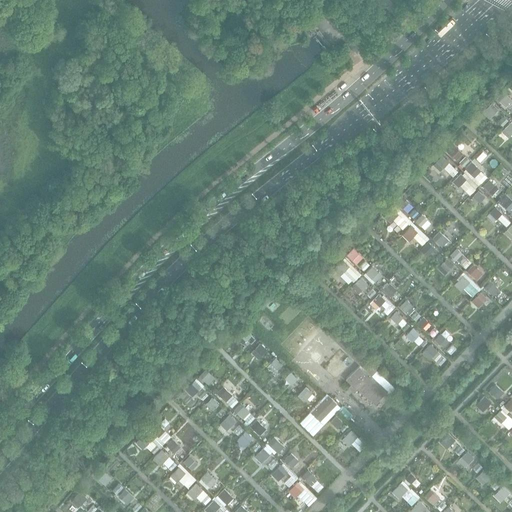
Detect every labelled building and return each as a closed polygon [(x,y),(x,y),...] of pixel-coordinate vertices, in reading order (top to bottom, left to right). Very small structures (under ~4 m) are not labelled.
[(503,92),(497,98),(506,106),(511,100),(503,92)] [(492,103),(483,112),(489,118),(498,109),(492,103)] [(511,123),(510,122),(502,131),(508,137),(511,133),(511,123)] [(453,143),(446,150),(455,159),(462,152),(453,143)] [(441,156),(434,165),(440,170),(443,167),(453,176),(457,171),(441,156)] [(472,162),(465,168),(466,169),(480,183),(481,184),(487,177),(472,162)] [(460,173),(452,181),(458,187),(460,185),(469,195),(475,189),(475,188),(462,175),(460,173)] [(489,179),(483,185),(492,194),(498,188),(489,179)] [(479,191),(473,196),(479,201),(484,196),(479,191)] [(511,200),(506,195),(500,202),(509,210),(511,206),(511,200)] [(402,196),(397,202),(407,212),(413,206),(402,196)] [(390,210),(384,217),(390,223),(393,220),(403,229),(408,224),(409,225),(410,224),(412,222),(393,203),(388,209),(390,210)] [(496,207),(487,217),(493,222),(497,218),(506,226),(510,222),(501,213),(502,213),(496,207)] [(422,214),(415,220),(425,229),(431,223),(422,214)] [(411,226),(402,235),(409,241),(413,237),(422,245),(429,238),(412,222),(410,224),(411,225),(411,226)] [(439,231),(433,237),(442,246),(448,239),(439,231)] [(429,242),(421,250),(427,256),(434,248),(429,242)] [(456,247),(450,254),(456,260),(462,253),(456,247)] [(353,248),(347,254),(356,263),(362,256),(353,248)] [(344,257),(334,268),(340,274),(343,271),(351,280),(353,281),(361,274),(344,257)] [(446,260),(438,268),(444,274),(452,266),(446,260)] [(474,265),(468,271),(476,279),(482,273),(474,265)] [(372,266),(366,272),(375,281),(381,275),(372,266)] [(458,281),(454,284),(461,290),(463,287),(472,296),(481,288),(463,271),(456,279),(458,281)] [(361,278),(352,286),(359,292),(367,284),(361,278)] [(490,281),(485,287),(493,295),(498,289),(490,281)] [(389,283),(383,289),(389,295),(395,289),(389,283)] [(480,292),(471,301),(478,307),(486,298),(480,292)] [(378,294),(370,303),(376,309),(384,300),(378,294)] [(406,299),(400,306),(408,314),(414,307),(406,299)] [(396,311),(390,317),(397,323),(403,317),(396,311)] [(423,316),(417,323),(422,327),(428,321),(423,316)] [(245,328),(236,338),(242,344),(252,334),(245,328)] [(413,328),(406,335),(412,341),(419,334),(413,328)] [(441,334),(435,339),(443,347),(448,341),(441,334)] [(395,388),(363,356),(342,335),(336,340),(360,365),(345,379),(356,390),(358,388),(375,404),(383,396),(387,391),(390,394),(395,388)] [(260,343),(251,352),(258,359),(266,349),(260,343)] [(430,344),(422,353),(429,360),(438,351),(430,344)] [(275,357),(270,363),(277,370),(282,364),(275,357)] [(206,368),(199,376),(208,384),(215,377),(206,368)] [(290,373),(286,378),(292,383),(297,378),(290,373)] [(195,380),(186,389),(192,396),(201,387),(195,380)] [(495,385),(490,391),(497,397),(502,391),(495,385)] [(223,386),(216,392),(226,401),(232,395),(223,386)] [(307,386),(297,395),(303,401),(313,392),(307,386)] [(324,399),(311,412),(320,421),(337,403),(328,395),(324,399)] [(485,395),(476,405),(482,411),(491,401),(485,395)] [(209,398),(205,402),(213,409),(218,404),(212,398),(210,399),(209,398)] [(240,402),(233,410),(243,418),(250,412),(240,402)] [(495,412),(488,420),(498,428),(505,420),(495,412)] [(229,414),(220,423),(227,430),(235,420),(229,414)] [(336,415),(330,421),(337,428),(343,422),(336,415)] [(257,419),(250,426),(260,435),(266,428),(257,419)] [(156,421),(149,428),(158,436),(165,430),(156,421)] [(350,430),(342,439),(348,446),(351,443),(359,451),(366,445),(350,430)] [(246,431),(237,440),(244,447),(253,438),(246,431)] [(144,432),(135,442),(142,448),(151,439),(144,432)] [(449,433),(440,442),(446,449),(455,439),(449,433)] [(274,436),(267,443),(268,443),(278,452),(284,446),(274,436)] [(172,439),(167,445),(174,452),(180,446),(172,439)] [(161,449),(153,458),(160,465),(168,456),(161,449)] [(263,449),(256,457),(261,462),(269,454),(263,449)] [(467,451),(458,460),(465,467),(474,457),(467,451)] [(291,453),(284,460),(292,467),(299,460),(291,453)] [(190,455),(184,462),(191,469),(198,463),(190,455)] [(281,464),(271,474),(278,480),(287,471),(281,465),(281,464)] [(172,474),(170,475),(177,481),(185,473),(179,466),(172,474)] [(485,468),(476,477),(483,484),(492,475),(485,468)] [(102,469),(96,476),(105,484),(111,477),(102,469)] [(308,470),(302,477),(318,492),(323,486),(317,480),(317,479),(308,470)] [(207,471),(201,478),(210,487),(216,480),(207,471)] [(410,473),(405,479),(410,483),(415,478),(410,473)] [(297,481),(288,491),(295,497),(297,495),(304,488),(307,491),(300,498),(309,506),(317,497),(299,480),(298,482),(297,481)] [(400,483),(392,491),(399,498),(405,491),(407,489),(413,494),(411,496),(407,501),(411,505),(419,496),(403,480),(400,483)] [(196,483),(187,492),(194,499),(202,490),(196,483)] [(503,485),(494,495),(500,501),(510,492),(503,485)] [(125,488),(119,495),(127,504),(134,497),(125,488)] [(224,488),(218,495),(227,503),(233,497),(224,488)] [(430,490),(425,496),(433,504),(439,498),(430,490)] [(79,492),(71,501),(77,507),(86,498),(79,492)] [(213,499),(204,508),(207,511),(214,511),(220,506),(213,499)] [(85,501),(79,508),(82,511),(94,511),(96,510),(85,501)] [(419,501),(411,509),(413,511),(420,511),(426,507),(419,501)]
